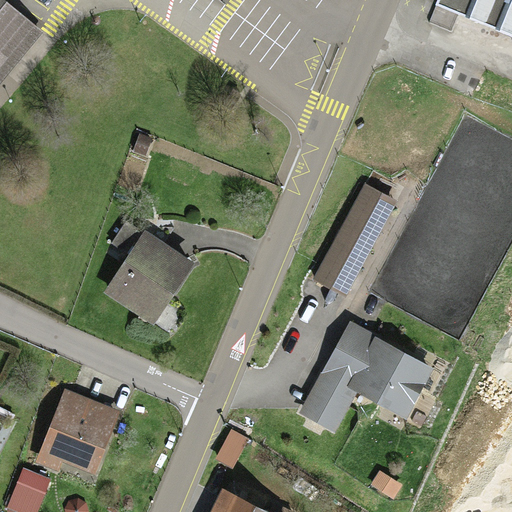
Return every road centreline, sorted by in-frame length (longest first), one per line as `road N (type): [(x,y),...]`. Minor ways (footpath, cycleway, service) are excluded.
road 1 (residential): [(211,404),(380,0)]
road 2 (residential): [(0,315),(211,404)]
